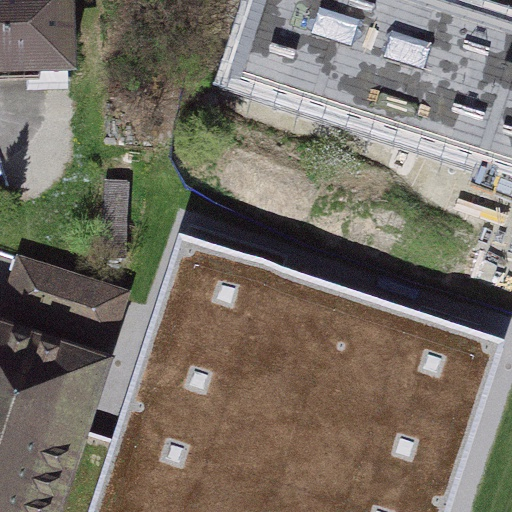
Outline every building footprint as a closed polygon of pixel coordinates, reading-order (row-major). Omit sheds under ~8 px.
[(0,0),(0,74),(67,72),(64,0),(0,0)] [(511,11),(477,0),(244,0),(218,85),(511,179),(511,11)] [(105,184),(102,255),(122,255),(125,184),(105,184)] [(445,511),(503,337),(179,232),(112,436),(78,425),(49,511),(445,511)] [(0,257),(0,300),(12,262),(0,257)] [(6,309),(108,342),(122,297),(20,264),(6,309)] [(0,340),(0,511),(49,511),(78,425),(96,371),(0,340)]
